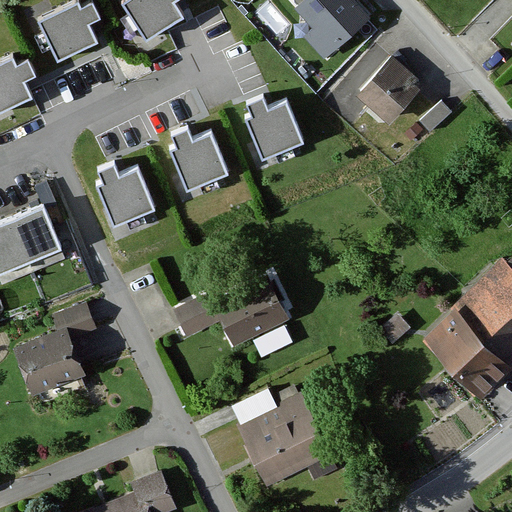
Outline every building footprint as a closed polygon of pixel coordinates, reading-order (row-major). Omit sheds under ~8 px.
[(100,12),(94,0),(84,0),(80,2),(79,0),(68,0),(38,15),(57,54),(97,34),(89,17),(100,12)] [(125,0),(147,33),(183,10),(176,0),(125,0)] [(370,13),(358,0),(299,0),(296,4),(314,23),(305,31),(326,54),(370,13)] [(36,69),(28,53),(16,59),(13,51),(0,57),(0,105),(32,90),(24,75),(36,69)] [(428,84),(397,56),(363,91),(394,120),(428,84)] [(304,136),(287,95),(267,103),(263,93),(248,99),(253,110),(246,113),(263,154),(304,136)] [(457,113),(446,100),(426,119),(437,131),(457,113)] [(228,168),(211,127),(193,135),(188,123),(173,129),(178,141),(171,144),(188,185),(228,168)] [(155,203),(139,162),(119,170),(114,159),(98,165),(104,178),(99,180),(114,219),(155,203)] [(0,267),(61,242),(43,201),(0,218),(0,267)] [(511,258),(509,255),(430,331),(488,390),(511,366),(511,258)] [(272,274),(221,301),(243,342),(294,315),(272,274)] [(205,292),(178,306),(192,334),(219,320),(205,292)] [(74,329),(23,351),(41,393),(92,371),(74,329)] [(311,397),(245,429),(270,483),(337,451),(311,397)] [(140,492),(88,511),(168,511),(181,507),(166,468),(135,480),(140,492)]
